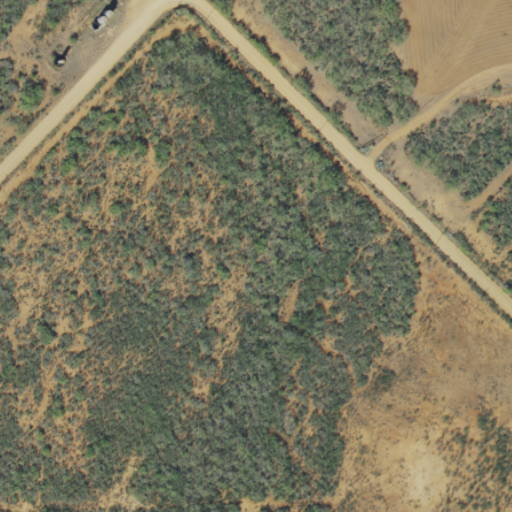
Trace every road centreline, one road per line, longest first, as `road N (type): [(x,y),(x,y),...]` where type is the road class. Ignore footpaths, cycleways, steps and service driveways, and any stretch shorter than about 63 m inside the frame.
road 1 (residential): [(0,184),(174,9),(217,19),(511,306)]
road 2 (residential): [(306,106),(406,0)]
